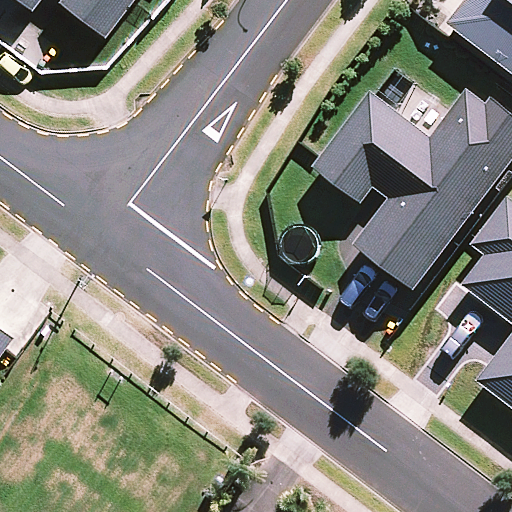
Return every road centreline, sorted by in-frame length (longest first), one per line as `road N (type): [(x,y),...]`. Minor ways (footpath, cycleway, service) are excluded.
road 1 (residential): [(465,511),(101,233)]
road 2 (residential): [(101,233),(283,0)]
road 3 (residential): [(101,233),(0,156)]
